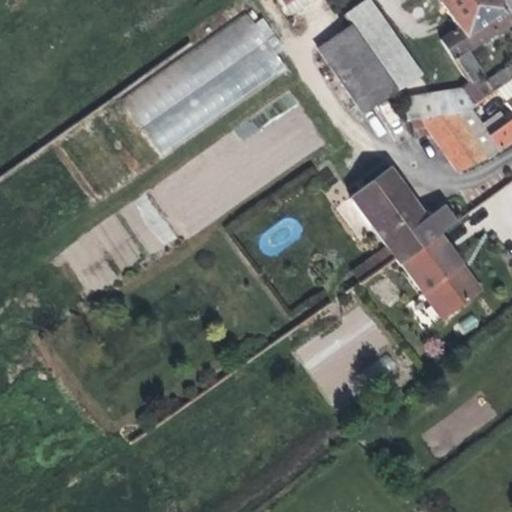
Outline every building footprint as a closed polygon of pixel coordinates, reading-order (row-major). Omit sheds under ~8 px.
[(279,0),(293,18),(319,0),(279,0)] [(367,0),(346,16),(353,25),(398,90),(420,74),(368,0),(367,0)] [(438,0),(457,27),(460,31),(499,2),(497,0),(438,0)] [(511,22),(499,2),(460,31),(457,27),(440,39),(470,82),(460,90),(476,107),(492,95),(485,84),(481,78),(483,77),(467,52),(482,42),(485,46),(490,43),(493,40),(491,36),(511,22)] [(158,154),(292,71),(255,12),(121,95),(158,154)] [(364,114),(398,90),(353,25),(318,49),(364,114)] [(511,65),(492,79),(500,89),(511,81),(511,65)] [(498,91),(500,89),(492,79),(485,84),(492,95),(498,91)] [(507,103),(511,99),(511,81),(500,89),(498,91),(507,103)] [(404,98),(407,120),(456,113),(469,112),(472,109),(476,107),(460,90),(404,98)] [(488,159),(511,144),(511,99),(507,103),(511,110),(511,120),(507,124),(501,114),(485,127),(472,109),(469,112),(456,113),(488,159)] [(488,159),(456,113),(407,120),(408,130),(414,130),(415,139),(434,136),(460,172),(488,159)] [(353,199),(400,263),(402,263),(441,234),(461,220),(448,202),(428,217),(393,168),(353,199)] [(463,264),(441,234),(402,263),(443,320),(477,295),(479,286),(470,275),(463,273),(458,267),(463,264)]
